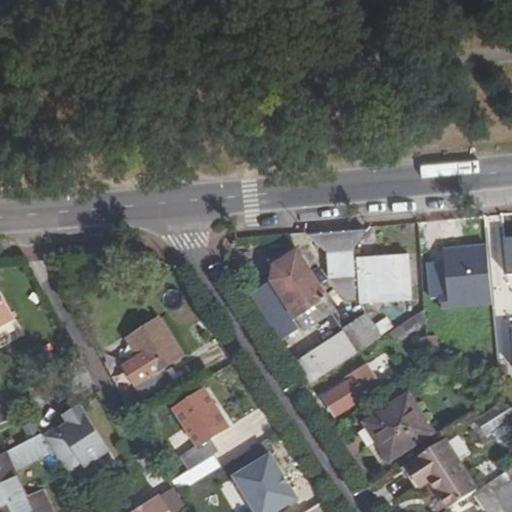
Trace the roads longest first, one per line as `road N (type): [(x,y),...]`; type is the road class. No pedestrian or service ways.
road 1 (residential): [(364,511),(189,240),(173,202)]
road 2 (secondary): [(173,202),(511,170)]
road 3 (secondary): [(0,217),(173,202)]
